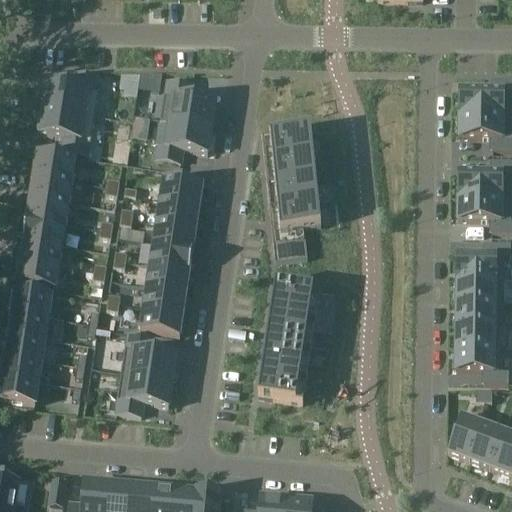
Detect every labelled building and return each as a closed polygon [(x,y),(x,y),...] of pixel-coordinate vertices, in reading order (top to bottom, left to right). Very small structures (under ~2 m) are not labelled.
[(47,88),(43,114),(86,121),(94,122),(98,96),(97,96),(99,82),(74,78),(72,92),(47,88)] [(458,95),(458,116),(460,117),(460,119),(511,120),(511,119),(511,118),(511,83),(493,83),(493,96),(491,96),(460,95),(458,95)] [(168,86),(166,100),(174,101),(170,127),(212,133),(216,107),(191,103),(193,90),(168,86)] [(43,114),(39,140),(64,144),(62,157),(87,161),(89,148),(90,148),(94,122),(86,121),(43,114)] [(511,120),(460,119),(459,143),(489,144),(492,144),(492,156),(511,156),(511,120)] [(158,151),(156,165),(180,169),(182,155),(208,159),(212,133),(170,127),(166,152),(158,151)] [(311,134),(262,139),(265,164),(313,159),(311,134)] [(37,157),(33,181),(73,187),(77,163),(37,157)] [(313,159),(265,164),(267,188),(316,183),(313,159)] [(457,178),(457,199),(458,199),(458,202),(511,202),(511,179),(511,166),(492,166),(492,178),(459,178),(457,178)] [(73,187),(33,181),(30,202),(70,208),(73,187)] [(163,183),(160,206),(200,212),(203,189),(163,183)] [(316,183),(267,188),(270,212),(318,207),(316,183)] [(108,184),(107,192),(119,194),(120,186),(108,184)] [(119,194),(107,192),(106,200),(118,202),(119,194)] [(137,195),(125,193),(124,201),(136,203),(137,195)] [(30,202),(26,223),(66,229),(70,208),(30,202)] [(458,202),(458,225),(491,226),(491,239),(511,239),(511,225),(510,226),(511,202),(458,202)] [(200,212),(160,206),(156,228),(196,234),(200,212)] [(318,207),(270,212),(272,237),(304,234),(321,232),(318,207)] [(122,214),(120,222),(132,224),(134,216),(122,214)] [(132,224),(120,222),(119,230),(131,232),(132,224)] [(26,223),(23,245),(63,251),(66,229),(26,223)] [(102,227),(100,235),(112,237),(113,229),(102,227)] [(196,234),(156,228),(153,249),(193,255),(196,234)] [(304,234),(272,237),(275,267),(307,264),(304,234)] [(112,237),(100,235),(99,243),(111,245),(112,237)] [(63,251),(23,245),(20,266),(60,272),(63,251)] [(457,260),(457,284),(504,284),(505,261),(510,261),(510,248),(486,248),(485,261),(457,260)] [(193,255),(153,249),(150,270),(190,276),(193,255)] [(127,259),(115,257),(114,265),(126,267),(127,259)] [(126,267),(114,265),(113,273),(125,275),(126,267)] [(20,266),(16,290),(56,296),(60,273),(20,266)] [(107,271),(95,270),(94,277),(106,279),(107,271)] [(190,276),(150,270),(147,292),(187,298),(190,276)] [(106,279),(94,277),(93,285),(104,287),(106,279)] [(457,284),(457,307),(504,307),(504,284),(457,284)] [(273,289),(256,403),(300,410),(318,296),(273,289)] [(147,292),(143,313),(183,319),(187,298),(147,292)] [(15,295),(12,318),(49,323),(52,301),(15,295)] [(120,301),(109,300),(107,307),(119,309),(120,301)] [(119,309),(107,307),(106,315),(118,317),(119,309)] [(457,307),(456,330),(504,331),(504,307),(457,307)] [(183,319),(143,313),(140,336),(180,343),(183,319)] [(12,318),(9,339),(45,345),(49,323),(12,318)] [(91,318),(90,330),(98,331),(99,319),(91,318)] [(90,330),(88,342),(96,343),(98,331),(90,330)] [(456,330),(456,353),(498,353),(499,331),(504,331),(456,330)] [(9,339),(5,360),(42,366),(45,345),(9,339)] [(125,353),(121,379),(172,387),(176,361),(151,357),(153,344),(128,340),(126,353),(125,353)] [(452,365),(452,376),(456,376),(484,377),(483,390),(508,390),(508,377),(498,377),(498,353),(456,353),(456,365),(452,365)] [(5,360),(2,382),(39,387),(42,366),(5,360)] [(79,360),(77,372),(85,373),(87,361),(79,360)] [(77,372),(76,383),(83,385),(85,373),(77,372)] [(118,405),(116,419),(141,422),(143,409),(168,413),(172,387),(121,379),(117,405),(118,405)] [(2,382),(0,394),(0,404),(35,410),(39,387),(2,382)] [(74,393),(72,405),(80,406),(82,394),(74,393)] [(484,395),(476,395),(476,407),(484,407),(484,395)] [(492,395),(484,395),(484,407),(492,407),(492,395)] [(461,421),(447,459),(469,467),(483,429),(461,421)] [(483,429),(469,467),(490,475),(503,437),(483,429)] [(511,440),(503,437),(490,475),(510,482),(511,476),(511,440)] [(0,480),(0,511),(14,511),(15,506),(24,508),(26,491),(18,490),(19,483),(0,480)] [(53,485),(49,510),(62,511),(66,487),(53,485)] [(69,509),(68,511),(106,511),(109,489),(84,487),(82,510),(69,509)] [(109,489),(106,511),(128,511),(130,491),(109,489)] [(128,511),(150,511),(152,493),(130,491),(128,511)] [(152,493),(150,511),(171,511),(173,495),(152,493)] [(173,495),(171,511),(193,511),(195,497),(173,495)] [(218,511),(220,499),(195,497),(193,511),(218,511)] [(285,511),(286,505),(260,503),(258,511),(285,511)]
